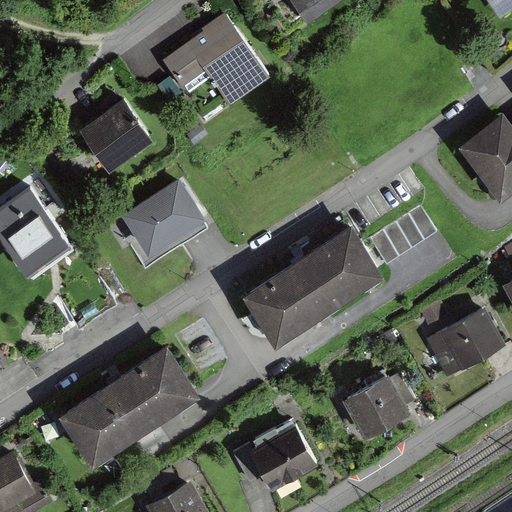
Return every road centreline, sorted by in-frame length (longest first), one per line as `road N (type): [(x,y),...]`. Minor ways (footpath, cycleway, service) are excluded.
road 1 (residential): [(0,418),(421,147),(511,78)]
road 2 (track): [(0,16),(31,36),(108,40),(82,71),(0,130)]
road 3 (residential): [(511,383),(311,511)]
